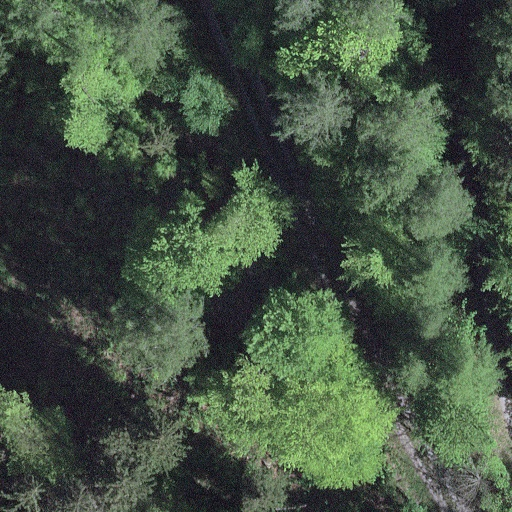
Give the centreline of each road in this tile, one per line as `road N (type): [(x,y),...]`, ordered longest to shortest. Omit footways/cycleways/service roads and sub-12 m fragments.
road 1 (track): [(222,0),(234,40),(471,511)]
road 2 (track): [(511,332),(468,164),(462,45),(471,0)]
